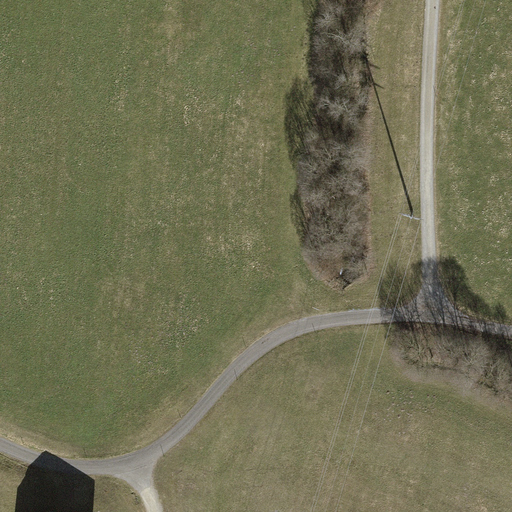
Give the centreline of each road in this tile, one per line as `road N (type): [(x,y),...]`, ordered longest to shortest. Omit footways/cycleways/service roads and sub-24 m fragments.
road 1 (track): [(0,443),(87,470),(141,465),(267,343),(326,320),(433,316)]
road 2 (track): [(433,316),(427,107),(434,0)]
